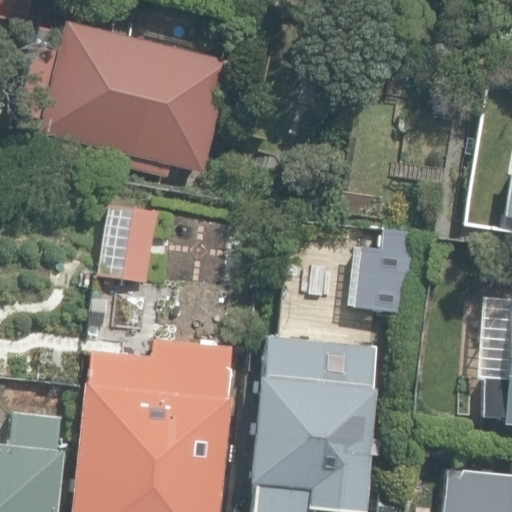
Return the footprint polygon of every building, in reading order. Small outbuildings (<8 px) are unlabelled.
[(0,0),(0,17),(25,24),(30,0),(0,0)] [(31,132),(197,172),(223,63),(56,22),(53,34),(32,29),(11,113),(34,119),(31,132)] [(93,272),(141,279),(154,193),(106,185),(93,272)] [(263,237),(285,240),(289,212),(266,209),(263,237)] [(372,309),(402,310),(410,226),(379,223),(372,309)] [(85,291),(89,263),(50,257),(46,285),(85,291)] [(498,422),(511,423),(511,290),(505,290),(499,378),(478,377),(476,414),(499,416),(498,422)] [(246,511),(309,511),(309,510),(332,511),(359,511),(372,387),(369,387),(373,345),(262,334),(258,376),(254,376),(244,481),(250,482),(246,511)] [(66,511),(214,511),(227,397),(222,397),(228,348),(152,340),(150,357),(84,350),(66,511)] [(0,511),(51,511),(59,451),(51,450),(55,419),(9,414),(6,446),(0,445),(0,511)] [(511,511),(511,458),(508,458),(506,477),(444,469),(438,511),(511,511)]
